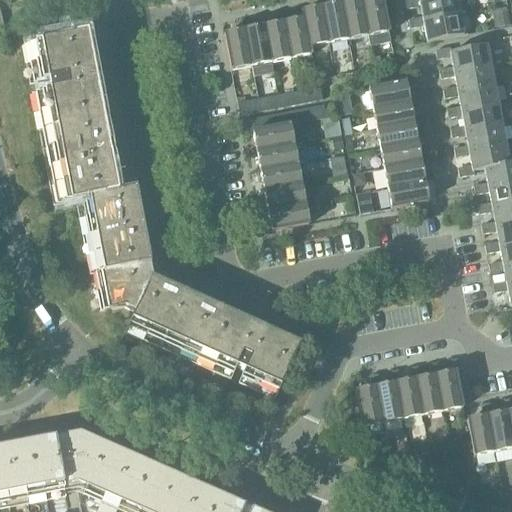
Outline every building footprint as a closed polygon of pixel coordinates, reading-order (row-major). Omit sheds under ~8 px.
[(368,0),(361,1),(367,38),(369,48),(390,44),(381,0),(368,0)] [(420,8),(422,19),(423,24),(459,17),(456,0),(440,0),(419,4),(418,0),(415,0),(404,2),(406,11),(420,8)] [(361,1),(341,5),(348,42),(367,38),(361,1)] [(341,5),(321,9),(328,46),(348,42),(341,5)] [(300,13),(302,21),(303,21),(308,49),(309,49),(328,46),(321,9),(300,13)] [(423,24),(422,19),(408,22),(410,31),(424,28),(427,44),(463,37),(459,17),(423,24)] [(302,21),(283,24),(290,61),(311,57),(309,49),(308,49),(303,21),(302,21)] [(283,24),(264,28),(271,65),(290,61),(283,24)] [(264,28),(244,32),(251,68),(271,65),(264,28)] [(251,68),(244,32),(223,36),(230,72),(251,68)] [(251,330),(148,284),(147,284),(129,191),(122,192),(92,34),(23,47),(23,49),(29,48),(58,204),(53,205),(54,207),(81,202),(95,274),(90,275),(90,277),(98,275),(102,294),(104,293),(107,310),(99,311),(100,313),(124,309),(135,313),(125,334),(127,335),(129,331),(146,338),(148,335),(163,342),(161,345),(163,346),(165,343),(180,350),(179,353),(215,369),(216,366),(231,373),(228,380),(230,381),(241,356),(249,360),(238,385),(240,386),(242,381),(274,396),(272,400),(274,401),(299,346),(297,345),(295,350),(262,336),(265,330),(253,325),(251,330)] [(450,59),(452,69),(453,73),(490,66),(486,47),(450,53),(450,49),(435,52),(436,61),(450,59)] [(454,78),(456,89),(457,93),(493,86),(490,66),(453,73),(452,69),(439,72),(440,81),(454,78)] [(368,91),(371,111),(408,104),(404,84),(368,91)] [(458,98),(460,109),(461,113),(497,106),(493,86),(457,93),(456,89),(442,91),(444,101),(458,98)] [(319,89),(310,90),(313,103),(321,101),(319,89)] [(310,90),(302,92),(305,104),(313,103),(310,90)] [(302,92),(294,94),(296,106),(305,104),(302,92)] [(294,94),(286,95),(288,108),(296,106),(294,94)] [(286,95),(278,97),(280,109),(288,108),(286,95)] [(278,97),(269,98),(272,111),(280,109),(278,97)] [(269,98),(261,100),(264,112),(272,111),(269,98)] [(261,100),(253,101),(256,114),(264,112),(261,100)] [(253,101),(245,103),(247,116),(256,114),(253,101)] [(247,116),(245,103),(237,105),(239,117),(247,116)] [(371,111),(375,131),(412,124),(408,104),(371,111)] [(461,118),(463,128),(464,132),(501,125),(497,106),(461,113),(460,109),(446,111),(448,120),(461,118)] [(314,109),(316,121),(325,120),(322,107),(314,109)] [(306,110),(308,123),(316,121),(314,109),(306,110)] [(298,112),(300,124),(308,123),(306,110),(298,112)] [(292,126),(299,125),(300,124),(298,112),(289,114),(292,126)] [(284,128),(292,126),(289,114),(281,115),(284,128)] [(273,117),(275,129),(284,128),(281,115),(273,117)] [(265,118),(267,131),(275,129),(273,117),(265,118)] [(257,120),(259,132),(267,131),(265,118),(257,120)] [(251,134),(252,134),(259,132),(257,120),(249,121),(251,134)] [(243,136),(251,134),(249,121),(240,123),(243,136)] [(375,131),(379,151),(416,144),(412,124),(375,131)] [(256,154),(292,147),(302,145),(299,125),(292,126),(284,128),(275,129),(267,131),(259,132),(252,134),(256,154)] [(465,137),(467,148),(468,152),(505,145),(501,125),(464,132),(463,128),(450,131),(451,140),(465,137)] [(379,151),(383,171),(420,164),(416,144),(379,151)] [(469,157),(471,168),(472,172),(508,165),(505,145),(468,152),(467,148),(453,151),(455,160),(469,157)] [(256,154),(260,174),(296,167),(292,147),(256,154)] [(383,171),(387,191),(423,184),(420,164),(383,171)] [(484,171),(487,185),(487,190),(511,184),(511,164),(508,165),(472,172),(471,168),(457,170),(459,179),(474,177),(473,173),(484,171)] [(260,174),(263,194),(300,187),(296,167),(260,174)] [(423,184),(387,191),(391,211),(427,204),(423,184)] [(488,194),(490,205),(491,209),(511,205),(511,184),(487,190),(487,185),(473,188),(475,197),(488,194)] [(263,194),(267,214),(304,207),(300,187),(263,194)] [(492,214),(494,224),(495,229),(511,225),(511,205),(491,209),(490,205),(477,207),(478,216),(492,214)] [(304,207),(267,214),(271,234),(308,227),(304,207)] [(496,234),(498,244),(499,249),(511,246),(511,225),(495,229),(494,224),(480,227),(482,236),(496,234)] [(500,253),(502,264),(503,269),(511,267),(511,246),(499,249),(498,244),(484,247),(486,256),(500,253)] [(503,273),(505,283),(506,289),(511,287),(511,267),(503,269),(502,264),(488,266),(490,275),(503,273)] [(511,287),(506,289),(505,283),(492,286),(493,295),(507,292),(510,308),(511,308),(511,287)] [(450,375),(439,377),(435,377),(442,414),(462,410),(455,375),(458,374),(456,361),(447,362),(450,375)] [(430,378),(419,380),(415,381),(422,418),(442,414),(435,377),(439,377),(436,365),(428,366),(430,378)] [(410,382),(399,384),(395,385),(402,422),(422,418),(415,381),(419,380),(417,368),(408,370),(410,382)] [(391,386),(379,388),(375,389),(382,425),(402,422),(395,385),(399,384),(397,372),(388,374),(391,386)] [(375,389),(379,388),(377,376),(369,377),(371,390),(355,393),(362,429),(382,425),(375,389)] [(502,415),(491,417),(486,418),(493,454),(511,450),(511,443),(506,414),(511,413),(508,401),(500,403),(502,415)] [(486,418),(491,417),(489,405),(480,406),(482,418),(466,421),(473,458),(493,454),(486,418)] [(78,440),(70,436),(61,438),(54,439),(65,495),(70,494),(77,493),(75,481),(71,481),(66,456),(70,455),(67,442),(78,440)] [(54,439),(0,449),(0,506),(62,494),(63,499),(65,498),(65,495),(54,439)] [(253,511),(254,511),(243,506),(242,506),(239,511),(104,451),(106,446),(104,445),(102,451),(78,440),(67,442),(70,455),(66,456),(71,481),(75,481),(77,493),(84,496),(85,494),(125,511),(253,511)]
